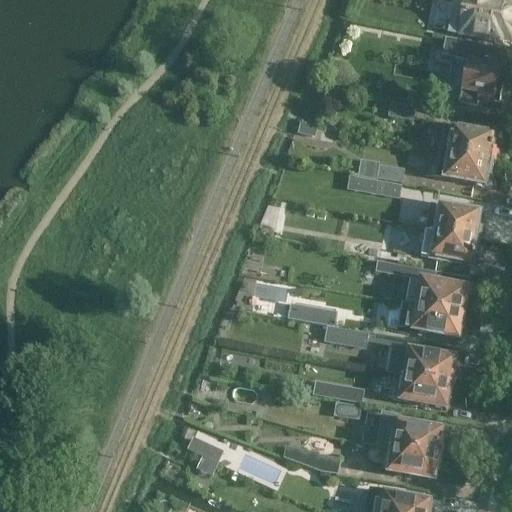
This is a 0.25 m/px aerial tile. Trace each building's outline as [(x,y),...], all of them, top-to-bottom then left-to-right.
[(511,38),(511,39),(511,36),(511,8),(498,6),(499,2),(486,0),(466,0),(465,3),(464,3),(456,2),(449,35),(459,37),(459,38),(495,45),(496,38),(511,41),(511,39),(511,38)] [(492,62),(494,50),(446,41),(442,57),(468,62),(462,94),(460,105),(477,109),(478,101),(499,105),(506,69),(504,65),(492,62)] [(408,92),(406,105),(421,107),(423,95),(408,92)] [(391,106),(389,118),(413,123),(415,111),(391,106)] [(299,127),(297,137),(298,138),(314,141),(316,135),(323,137),(324,132),(302,128),(299,127)] [(444,127),(440,153),(492,162),(494,151),(492,151),(495,147),(493,145),(495,137),(451,129),(444,127)] [(490,175),(492,162),(440,153),(435,180),(443,181),(486,189),(488,175),(490,175)] [(363,164),(360,181),(377,184),(377,181),(402,186),(404,173),(379,168),(380,167),(363,164)] [(377,184),(360,181),(350,179),(348,191),(399,201),(401,189),(377,184)] [(430,207),(426,232),(479,241),(481,230),(479,230),(481,216),(440,209),(430,207)] [(476,255),(479,241),(426,232),(421,260),(431,261),(431,262),(472,268),(473,260),(476,258),(474,254),(476,255)] [(363,259),(387,264),(390,251),(366,247),(363,259)] [(458,290),(434,285),(436,275),(406,269),(405,279),(411,280),(406,305),(414,307),(414,308),(465,317),(468,305),(465,305),(468,291),(466,291),(458,290)] [(291,307),(288,322),(329,329),(331,314),(291,307)] [(463,329),(465,317),(414,308),(412,319),(415,324),(413,333),(449,340),(457,342),(459,342),(461,329),(463,329)] [(329,330),(326,345),(363,351),(366,336),(329,330)] [(453,375),(455,362),(399,352),(395,377),(402,378),(402,379),(453,388),(455,375),(453,375)] [(453,388),(402,379),(398,403),(439,411),(446,412),(449,400),(451,400),(453,388)] [(314,397),(362,405),(364,393),(316,385),(314,397)] [(334,418),(359,422),(361,409),(336,406),(334,418)] [(441,458),(443,446),(441,445),(443,433),(398,425),(399,419),(383,416),(377,446),(390,448),(390,449),(441,458)] [(194,441),(189,452),(203,459),(208,448),(194,441)] [(439,472),(441,458),(390,449),(387,466),(391,466),(389,475),(426,482),(434,484),(436,471),(439,472)] [(284,460),(325,474),(339,477),(341,462),(320,457),(320,455),(286,450),(284,460)] [(346,493),(348,481),(325,477),(323,489),(346,493)] [(383,506),(380,506),(379,511),(429,511),(430,506),(385,497),(383,506)]
